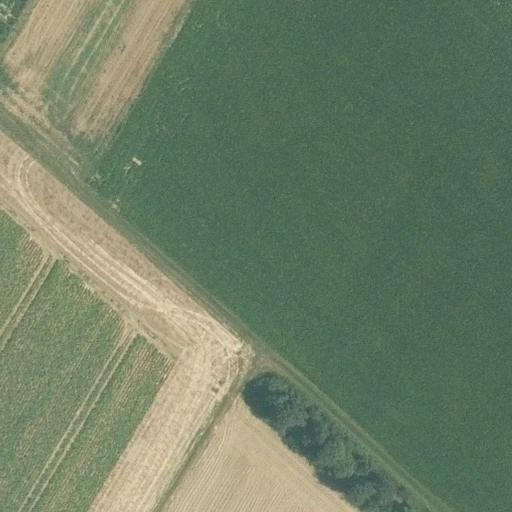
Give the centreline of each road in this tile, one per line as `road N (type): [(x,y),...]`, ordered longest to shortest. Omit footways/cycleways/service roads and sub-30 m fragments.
road 1 (track): [(436,511),(0,121)]
road 2 (track): [(256,350),(156,511)]
